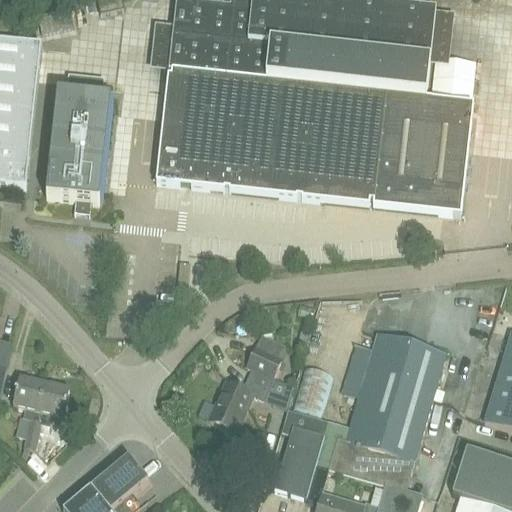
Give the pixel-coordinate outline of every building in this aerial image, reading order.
[(176,7),(156,186),(369,209),(370,207),(373,208),(372,213),(460,223),(472,111),(425,106),(435,17),(274,0),(231,0),(230,13),(176,7)] [(99,19),(123,15),(120,2),(96,7),(99,19)] [(0,191),(26,194),(41,51),(0,46),(0,191)] [(91,209),(100,210),(111,106),(101,105),(104,85),(67,81),(65,101),(56,100),(45,204),(75,207),(74,219),(89,221),(91,209)] [(44,232),(50,214),(34,209),(28,226),(44,232)] [(242,233),(242,248),(292,248),(292,233),(242,233)] [(272,336),(268,317),(256,319),(260,338),(272,336)] [(511,435),(511,339),(510,339),(483,427),(511,435)] [(246,372),(251,374),(242,394),(253,399),(252,400),(263,405),(273,384),(272,384),(286,352),(261,340),(246,372)] [(328,476),(385,493),(405,497),(445,360),(376,340),(348,433),(344,446),(337,444),(328,476)] [(320,421),(331,380),(303,372),(291,413),(320,421)] [(37,416),(44,388),(18,383),(12,411),(25,414),(23,423),(21,422),(17,441),(25,443),(26,438),(30,423),(35,425),(37,416)] [(242,394),(225,387),(208,425),(236,438),(252,400),(253,399),(242,394)] [(44,388),(37,416),(35,425),(41,426),(40,429),(49,431),(52,419),(63,422),(69,394),(44,388)] [(292,432),(274,495),(306,505),(310,493),(316,472),(329,427),(288,415),(284,430),(292,432)] [(30,423),(26,438),(38,440),(40,429),(41,426),(35,425),(30,423)] [(329,427),(316,472),(328,476),(337,444),(344,446),(348,433),(329,427)] [(34,455),(38,440),(26,438),(25,443),(23,452),(34,455)] [(459,502),(456,511),(511,511),(511,468),(466,454),(452,499),(459,502)] [(91,492),(67,511),(116,511),(148,486),(128,462),(98,487),(100,489),(93,494),(91,492)] [(322,496),(328,476),(316,472),(310,493),(322,496)] [(417,511),(420,502),(405,497),(385,493),(379,511),(369,509),(368,511),(417,511)] [(365,508),(364,511),(362,511),(321,500),(317,511),(368,511),(369,509),(365,508)]
